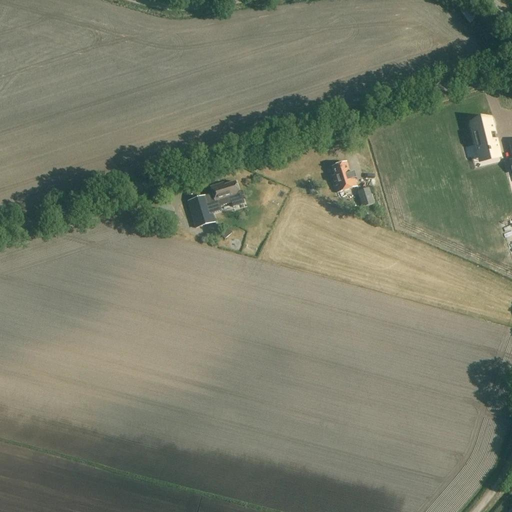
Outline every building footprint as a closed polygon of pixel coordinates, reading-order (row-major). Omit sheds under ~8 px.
[(511,37),(511,16),(511,15),(501,20),(510,38),(511,37)] [(483,126),(482,122),(471,125),(479,155),(489,153),(489,154),(492,153),(492,152),(498,151),(491,124),(483,126)] [(347,163),(333,168),(335,176),(333,177),(338,193),(358,187),(355,179),(357,179),(355,173),(351,175),(347,163)] [(240,194),(236,182),(219,188),(218,186),(211,188),(213,195),(208,197),(189,203),(197,229),(216,223),(213,214),(222,211),(221,207),(233,203),(234,207),(245,204),(242,194),(240,194)] [(358,192),(363,208),(374,205),(369,189),(358,192)]
